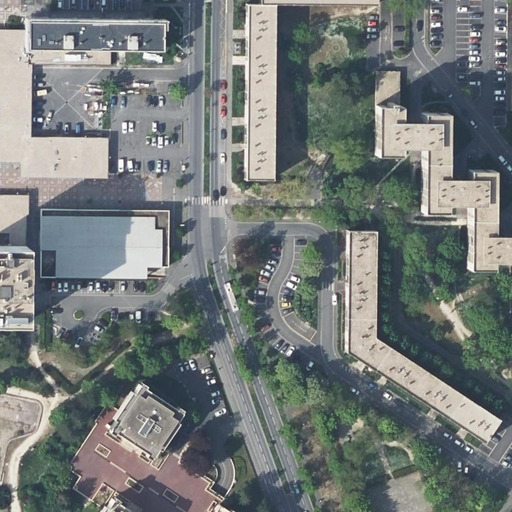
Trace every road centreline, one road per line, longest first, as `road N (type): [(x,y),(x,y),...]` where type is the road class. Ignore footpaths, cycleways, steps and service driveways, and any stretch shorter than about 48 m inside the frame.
road 1 (residential): [(214,229),(319,233),(324,344),(332,362),(511,484)]
road 2 (residential): [(303,511),(224,298),(214,229)]
road 3 (residential): [(198,270),(283,511)]
road 4 (residential): [(214,229),(219,0)]
road 5 (residential): [(197,0),(192,229)]
road 6 (residential): [(414,0),(414,50),(511,170)]
road 7 (unknown): [(196,103),(131,99),(127,106),(133,168),(194,169)]
road 8 (unknown): [(324,344),(303,348),(273,319),(287,229)]
road 9 (unknown): [(36,0),(44,14),(163,17),(164,0)]
road 10 (residential): [(198,270),(155,297),(72,301)]
